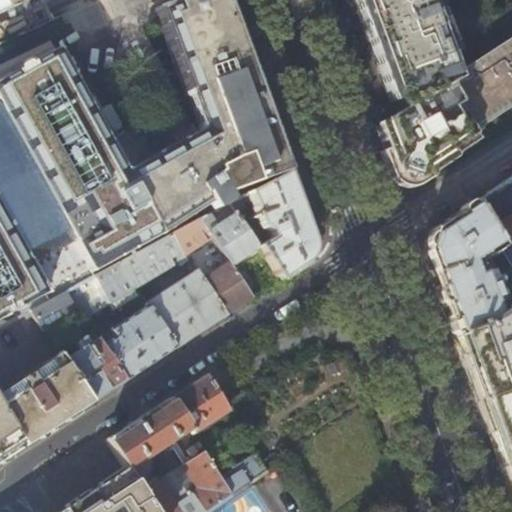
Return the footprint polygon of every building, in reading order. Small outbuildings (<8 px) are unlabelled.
[(179,0),(171,3),(171,10),(153,16),(198,135),(126,178),(158,234),(164,230),(165,232),(208,205),(212,210),(226,202),(224,198),(225,196),(285,172),(272,138),(243,57),(221,0),(179,0)] [(511,0),(356,0),(366,26),(389,89),(398,113),(445,88),(467,126),(511,97),(511,0)] [(126,178),(123,177),(56,59),(36,70),(35,69),(31,71),(28,74),(0,87),(0,115),(5,125),(0,127),(0,318),(44,294),(49,301),(63,294),(90,279),(87,273),(88,272),(158,234),(126,178)] [(467,126),(445,88),(398,113),(381,123),(378,131),(390,164),(396,181),(406,184),(468,142),(472,135),(467,126)] [(298,209),(285,175),(227,207),(233,215),(242,209),(241,206),(249,202),(250,202),(255,216),(253,218),(254,220),(257,221),(261,231),(269,236),(269,243),(258,251),(278,281),(303,265),(304,261),(311,241),(304,223),(298,209)] [(511,177),(481,197),(471,204),(508,268),(511,274),(511,177)] [(508,268),(471,204),(447,220),(429,231),(422,254),(424,260),(430,276),(449,271),(450,270),(454,276),(470,270),(468,264),(470,262),(475,259),(482,260),(489,255),(498,272),(508,268)] [(233,215),(227,207),(199,223),(209,238),(224,259),(229,266),(255,249),(233,215)] [(313,258),(318,241),(310,220),(304,223),(311,241),(304,261),(307,262),(313,258)] [(209,238),(199,223),(171,237),(185,257),(193,251),(197,255),(201,251),(198,247),(209,238)] [(185,257),(171,237),(117,266),(132,288),(170,267),(166,261),(172,257),(179,266),(187,261),(185,257)] [(239,306),(251,298),(234,271),(229,266),(224,259),(218,263),(220,269),(215,272),(212,269),(203,274),(206,278),(201,282),(224,316),(239,306)] [(264,290),(253,275),(249,273),(243,265),(234,271),(251,298),(264,290)] [(132,288),(117,266),(90,279),(63,294),(77,314),(82,319),(133,290),(132,288)] [(491,296),(481,270),(474,273),(470,270),(454,276),(450,270),(449,271),(430,276),(443,311),(453,337),(474,329),(511,303),(511,285),(501,292),(491,296)] [(201,282),(195,273),(145,305),(146,308),(174,349),(199,332),(224,316),(201,282)] [(42,331),(77,314),(63,294),(49,301),(29,312),(42,331)] [(511,303),(474,329),(453,337),(459,355),(475,399),(495,451),(510,492),(511,495),(511,303)] [(148,365),(174,349),(146,308),(95,340),(123,381),(148,365)] [(107,392),(123,381),(95,340),(87,346),(83,339),(75,344),(79,350),(78,352),(62,363),(90,403),(107,392)] [(62,363),(57,356),(0,393),(0,411),(21,447),(56,425),(84,407),(90,403),(62,363)] [(222,406),(203,377),(185,388),(169,399),(191,434),(226,412),(222,406)] [(206,511),(231,495),(220,477),(191,434),(169,399),(138,419),(106,440),(125,470),(128,475),(135,471),(133,466),(152,454),(155,459),(153,478),(138,490),(153,511),(206,511)] [(0,411),(0,461),(21,447),(0,411)] [(265,472),(254,455),(220,477),(231,495),(265,472)] [(153,511),(138,490),(128,475),(125,470),(92,491),(61,511),(153,511)]
